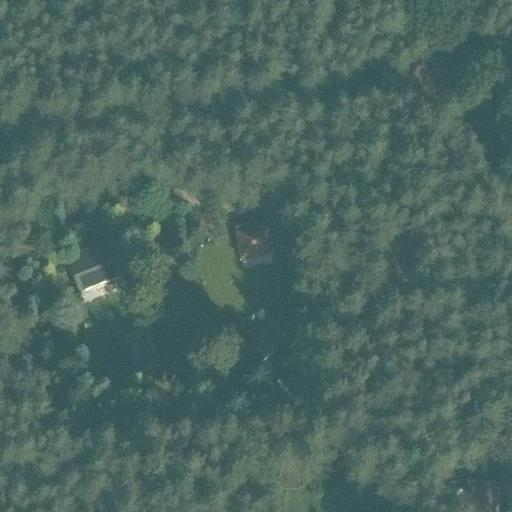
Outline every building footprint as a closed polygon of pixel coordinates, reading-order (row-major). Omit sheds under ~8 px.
[(233,234),(232,238),(238,267),(241,266),(241,272),(269,267),(268,261),(271,261),(264,228),(233,234)] [(80,264),(65,270),(76,300),(78,299),(83,308),(105,299),(101,290),(119,282),(105,247),(78,258),(80,264)] [(407,250),(374,253),(378,292),(411,289),(407,250)] [(258,328),(240,343),(259,367),(275,354),(266,343),(270,340),(258,328)] [(300,383),(274,386),(276,403),(302,400),(300,383)] [(495,511),(493,490),(464,493),(466,511),(495,511)] [(273,511),(272,503),(253,505),(253,511),(273,511)]
